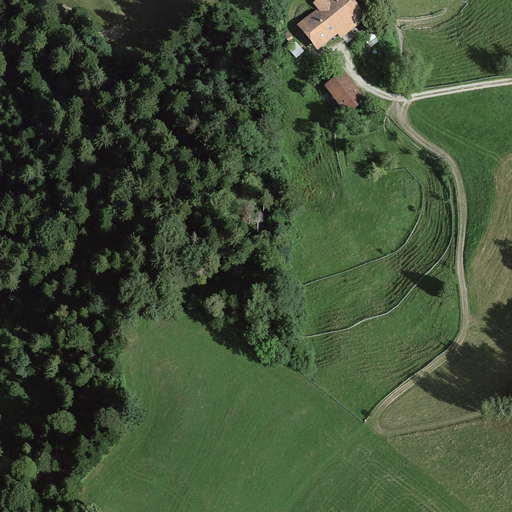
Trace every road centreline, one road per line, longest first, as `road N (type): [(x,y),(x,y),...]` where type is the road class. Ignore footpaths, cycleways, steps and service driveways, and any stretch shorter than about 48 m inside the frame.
road 1 (track): [(511,406),(389,437),(374,427),(384,405),(452,352),(464,319),(456,180),(448,162),(404,126),(396,114),(401,100)]
road 2 (track): [(345,61),(384,98),(511,82)]
road 3 (track): [(375,415),(283,511)]
road 4 (track): [(0,359),(55,273),(75,257)]
